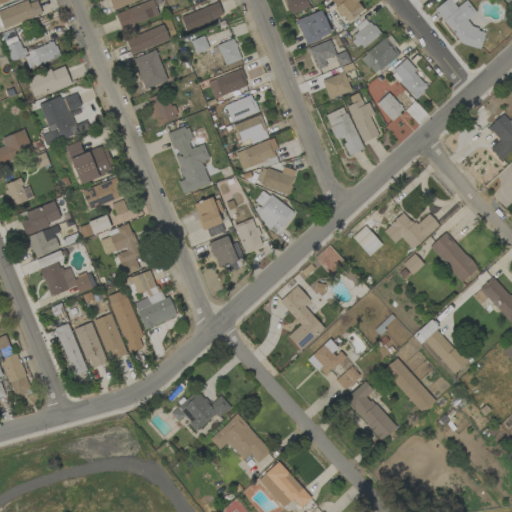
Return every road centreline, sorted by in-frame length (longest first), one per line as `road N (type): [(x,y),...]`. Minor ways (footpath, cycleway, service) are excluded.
road 1 (residential): [(0,431),(120,399),(156,380),(511,58)]
road 2 (residential): [(73,0),(216,329)]
road 3 (residential): [(401,511),(341,465),(216,329)]
road 4 (residential): [(254,0),(340,209)]
road 5 (residential): [(0,252),(66,411)]
road 6 (residential): [(425,142),(511,238)]
